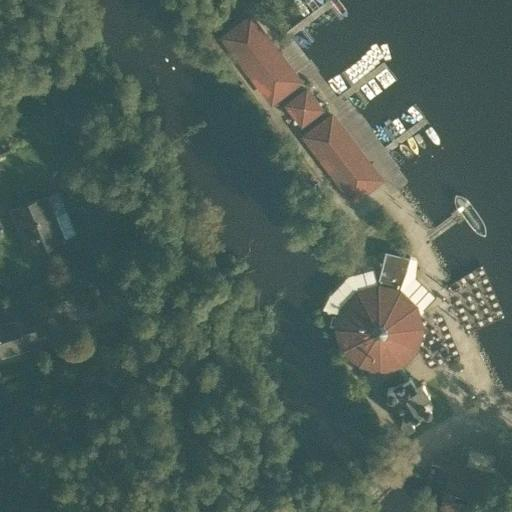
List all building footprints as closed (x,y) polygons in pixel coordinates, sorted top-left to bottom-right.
[(224,37),(272,101),(299,81),(250,16),(224,37)] [(288,104),(302,122),(320,108),(306,90),(288,104)] [(305,135),(353,199),(380,179),(332,115),(305,135)] [(45,196),(52,215),(67,209),(60,190),(45,196)] [(14,209),(31,250),(62,238),(52,215),(45,196),(14,209)] [(77,232),(67,209),(52,215),(62,238),(77,232)] [(380,369),(401,363),(416,348),(416,347),(421,327),(421,326),(415,306),(415,305),(399,290),(401,285),(403,285),(410,257),(385,251),(378,279),(380,280),(379,285),(378,285),(358,291),(357,291),(343,306),(342,307),(337,327),(337,328),(343,348),(343,349),(359,364),(380,369)] [(0,312),(0,321),(27,313),(25,305),(0,312)] [(431,363),(456,357),(444,310),(419,316),(431,363)] [(0,321),(0,353),(3,352),(46,339),(42,325),(31,329),(27,313),(0,321)] [(426,415),(424,412),(425,412),(427,413),(429,412),(430,411),(431,409),(431,407),(430,406),(428,404),(426,404),(425,404),(422,400),(429,395),(423,385),(416,388),(409,377),(403,381),(405,384),(395,390),(394,389),(391,388),(388,390),(387,393),(389,396),(392,397),(393,398),(394,398),(406,417),(401,419),(406,427),(426,415)] [(448,511),(449,511),(479,511),(488,472),(442,461),(438,478),(448,480),(442,499),(450,502),(448,511)]
